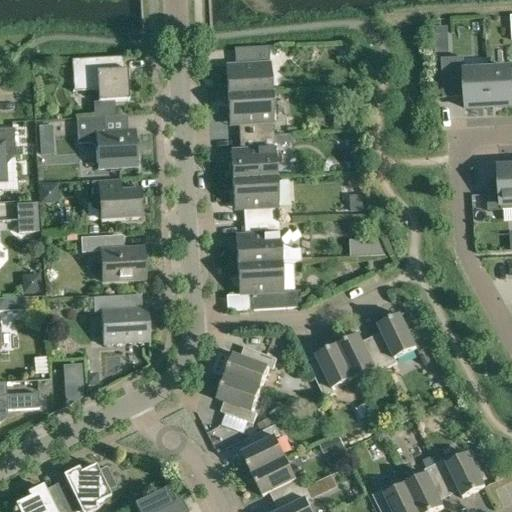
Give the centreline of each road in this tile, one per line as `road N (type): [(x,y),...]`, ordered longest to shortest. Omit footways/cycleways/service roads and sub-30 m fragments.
road 1 (residential): [(193,325),(175,0)]
road 2 (residential): [(511,135),(471,139),(459,159),(466,258),(511,337)]
road 3 (residential): [(193,325),(324,318),(385,288)]
road 4 (residential): [(0,470),(134,405)]
road 5 (residential): [(221,511),(196,462),(134,405)]
